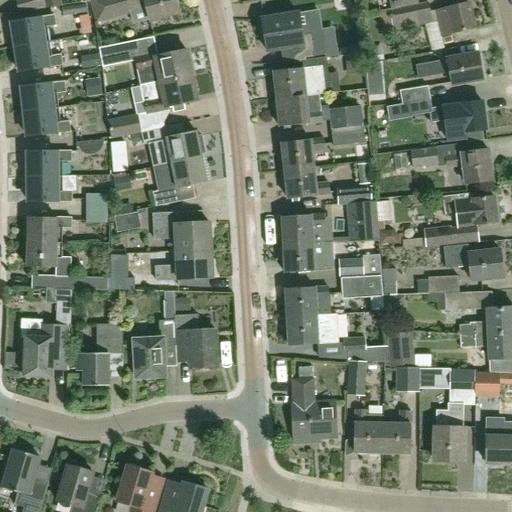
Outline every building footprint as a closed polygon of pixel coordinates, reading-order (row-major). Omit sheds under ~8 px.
[(14,0),(19,15),(44,7),(42,0),(14,0)] [(42,0),(44,7),(44,9),(62,6),(60,0),(42,0)] [(90,2),(95,24),(150,9),(153,20),(179,13),(175,0),(95,0),(94,0),(90,2)] [(387,0),(390,8),(394,7),(417,2),(416,0),(387,0)] [(440,37),(453,34),(474,29),(468,4),(435,11),(434,12),(435,14),(431,14),(428,2),(419,4),(395,10),(389,11),(394,31),(405,29),(425,24),(437,22),(440,37)] [(82,4),(62,6),(63,16),(87,13),(86,3),(82,4)] [(337,48),(333,28),(322,30),(301,33),(298,14),(262,20),(267,55),(282,53),(303,50),(304,58),(324,55),(325,58),(338,56),(337,48)] [(15,47),(49,42),(46,27),(56,26),(54,16),(11,23),(15,47)] [(76,31),(50,34),(51,46),(78,43),(76,31)] [(49,42),(15,47),(19,72),(62,65),(60,55),(51,56),(49,42)] [(130,61),(126,43),(99,48),(103,67),(130,61)] [(160,83),(192,76),(186,51),(157,57),(156,54),(134,59),(137,71),(157,67),(160,83)] [(427,64),(429,77),(449,74),(452,86),(483,80),(478,54),(427,64)] [(368,68),(380,76),(387,65),(376,57),(368,68)] [(319,95),(325,94),(322,67),(273,72),(276,99),(319,95)] [(197,102),(192,76),(160,83),(140,87),(131,89),(137,115),(107,121),(111,139),(111,140),(124,137),(140,133),(164,128),(164,127),(163,123),(171,107),(172,107),(184,105),(197,102)] [(23,112),(58,108),(56,93),(65,92),(64,82),(50,84),(50,85),(21,88),(23,112)] [(401,104),(429,99),(428,87),(399,91),(401,104)] [(489,95),(490,105),(510,102),(509,93),(489,95)] [(319,95),(276,99),(279,128),(308,124),(322,122),(321,111),(319,95)] [(457,104),(457,106),(443,108),(444,106),(431,108),(429,99),(401,104),(404,117),(431,113),(433,122),(445,120),(445,121),(451,120),(453,134),(460,133),(461,135),(488,131),(484,101),(457,104)] [(330,130),(363,127),(360,107),(328,111),(329,121),(330,130)] [(59,123),(58,108),(23,112),(26,136),(54,133),(54,134),(71,132),(70,122),(59,123)] [(102,126),(74,128),(75,149),(104,147),(102,126)] [(363,127),(330,130),(332,146),(364,143),(363,127)] [(143,146),(148,145),(150,155),(153,168),(170,164),(170,165),(201,158),(200,155),(206,154),(202,136),(197,137),(196,133),(184,135),(166,139),(164,128),(140,133),(143,145),(143,146)] [(284,171),(313,168),(311,151),(324,150),(323,139),(281,143),(284,171)] [(399,145),(374,149),(378,171),(402,167),(399,145)] [(436,148),(410,152),(412,168),(438,165),(437,159),(436,148)] [(462,154),(462,156),(446,158),(447,165),(447,168),(463,166),(465,185),(492,181),(488,151),(462,154)] [(27,177),(61,177),(61,162),(70,162),(70,152),(56,152),(27,152),(27,177)] [(176,188),(176,189),(206,183),(201,158),(170,165),(173,177),(156,180),(158,192),(152,193),(155,207),(169,204),(166,190),(176,188)] [(313,168),(284,171),(287,199),(329,195),(328,184),(315,185),(313,168)] [(61,177),(27,177),(27,202),(56,202),(56,203),(71,203),(71,192),(61,192),(61,177)] [(348,205),(370,203),(369,188),(336,191),(338,206),(348,205)] [(456,228),(476,225),(497,223),(494,197),(473,199),(472,194),(441,197),(444,218),(455,217),(456,227),(456,228)] [(106,211),(106,198),(86,198),(86,211),(106,211)] [(348,205),(351,242),(351,243),(378,241),(375,202),(370,203),(348,205)] [(136,214),(133,215),(131,204),(118,207),(120,217),(115,218),(117,232),(139,228),(136,214)] [(86,223),(106,223),(106,211),(86,211),(86,223)] [(176,253),(210,251),(208,224),(183,225),(183,214),(152,215),(153,240),(175,239),(176,253)] [(281,218),(282,246),(333,243),(332,223),(331,218),(324,218),(324,216),(281,218)] [(27,243),(62,244),(62,229),(70,229),(71,219),(27,218),(27,243)] [(452,246),(451,228),(450,226),(423,230),(424,240),(425,249),(452,246)] [(61,259),(62,244),(27,243),(26,268),(56,268),(56,276),(55,276),(32,275),(31,289),(56,290),(72,290),(107,291),(108,278),(71,277),(71,269),(69,269),(70,259),(61,259)] [(284,274),(327,272),(335,271),(334,260),(333,243),(282,246),(284,274)] [(500,251),(468,255),(467,245),(443,248),(445,269),(469,266),(471,281),(503,277),(500,251)] [(210,251),(176,253),(176,267),(155,268),(156,282),(211,279),(210,251)] [(108,278),(107,291),(134,292),(135,278),(122,278),(123,256),(110,255),(109,277),(108,278)] [(345,260),(338,260),(339,279),(341,279),(363,277),(362,259),(345,260)] [(428,295),(458,293),(458,277),(427,278),(428,280),(404,281),(404,282),(396,282),(396,270),(382,270),(383,275),(380,275),(381,276),(382,293),(383,293),(384,296),(385,296),(404,296),(404,295),(428,295)] [(341,279),(342,299),(382,297),(382,293),(381,276),(363,277),(341,279)] [(286,317),(316,315),(315,299),(329,298),(328,288),(285,290),(286,317)] [(511,308),(493,310),(491,292),(458,293),(428,295),(429,300),(435,300),(438,303),(439,311),(444,310),(445,312),(486,310),(487,323),(474,323),(474,325),(459,326),(460,336),(511,333),(511,308)] [(175,347),(174,322),(174,317),(173,293),(164,293),(165,322),(159,322),(159,339),(133,340),(135,379),(165,377),(163,348),(175,347)] [(56,327),(42,326),(43,320),(21,319),(20,339),(25,339),(25,355),(22,358),(21,367),(24,370),(24,376),(50,377),(50,370),(64,371),(65,355),(66,327),(70,328),(71,303),(57,303),(56,327)] [(288,346),(317,344),(317,345),(338,344),(338,337),(330,337),(329,316),(336,316),(336,315),(316,316),(316,315),(286,317),(288,346)] [(177,364),(190,363),(190,370),(216,368),(215,330),(198,332),(197,316),(174,317),(174,322),(175,347),(176,347),(177,364)] [(108,387),(108,378),(108,356),(122,355),(122,326),(96,326),(96,354),(76,355),(77,372),(82,372),(82,387),(108,387)] [(387,335),(390,367),(415,365),(412,333),(387,335)] [(474,348),(488,347),(489,360),(511,359),(511,333),(460,336),(460,346),(474,345),(474,348)] [(346,362),(366,363),(366,362),(377,363),(387,363),(387,356),(377,356),(377,347),(366,348),(364,337),(343,339),(343,355),(346,355),(346,362)] [(364,397),(366,363),(346,362),(347,362),(346,396),(364,397)] [(295,405),(291,405),(293,444),(321,442),(321,439),(337,438),(335,401),(314,402),(312,367),(298,368),(299,380),(292,381),(292,393),(294,392),(295,405)] [(419,392),(418,368),(395,368),(395,392),(419,392)] [(474,392),(475,372),(475,371),(450,370),(419,369),(419,383),(449,384),(449,392),(474,392)] [(475,372),(474,392),(474,398),(499,398),(500,385),(511,385),(511,374),(500,374),(500,373),(475,372)] [(461,428),(462,412),(462,404),(447,403),(447,411),(436,411),(436,428),(435,428),(434,461),(462,462),(463,429),(461,428)] [(382,454),(383,425),(383,415),(367,415),(367,411),(356,410),(355,453),(369,454),(371,458),(378,458),(381,454),(382,454)] [(383,425),(382,454),(411,454),(412,412),(401,411),(400,425),(383,425)] [(486,437),(486,463),(511,463),(511,418),(508,419),(507,438),(486,437)] [(24,453),(13,450),(2,488),(18,493),(14,505),(23,508),(21,511),(38,511),(48,482),(40,479),(33,477),(39,458),(36,457),(35,453),(27,451),(24,453)] [(91,477),(92,473),(88,472),(89,468),(73,463),(72,467),(67,466),(57,502),(72,507),(70,511),(95,511),(100,499),(93,497),(86,495),(91,477)] [(127,466),(116,502),(132,507),(130,511),(152,511),(163,480),(157,478),(151,476),(152,474),(127,466)] [(176,484),(168,482),(159,511),(201,511),(208,490),(183,483),(182,486),(176,484)]
